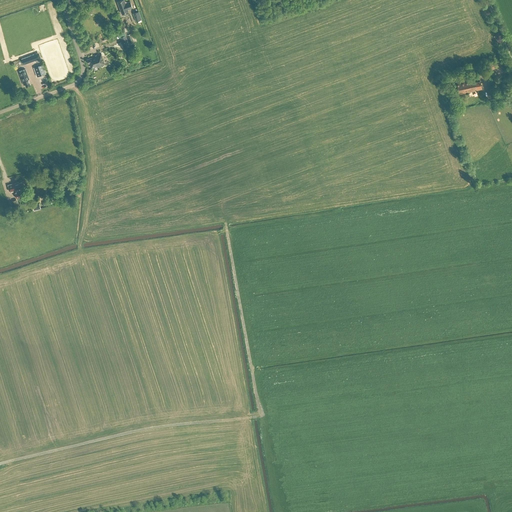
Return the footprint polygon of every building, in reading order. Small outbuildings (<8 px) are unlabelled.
[(122,13),(128,11),(128,9),(132,7),(130,1),(127,2),(125,1),(124,0),(120,0),(117,1),(122,13)] [(141,19),(142,19),(139,11),(133,13),(136,21),(138,20),(141,19)] [(126,35),(120,38),(124,49),(130,47),(126,35)] [(97,55),(95,56),(95,55),(92,56),(92,57),(87,59),(89,63),(90,63),(92,68),(96,66),(98,65),(99,66),(105,64),(101,53),(96,54),(97,55)] [(34,54),(22,59),(24,64),(36,60),(34,54)] [(488,63),(490,70),(504,65),(502,58),(488,63)] [(43,64),(35,66),(38,76),(46,73),(43,64)] [(31,85),(28,79),(29,78),(26,69),(19,71),(24,84),(25,84),(26,86),(31,85)] [(473,78),(456,82),(459,94),(481,89),(480,82),(474,83),(473,78)] [(8,184),(9,191),(15,190),(16,193),(15,193),(16,198),(23,196),(21,189),(24,189),(22,182),(19,183),(19,182),(8,184)]
